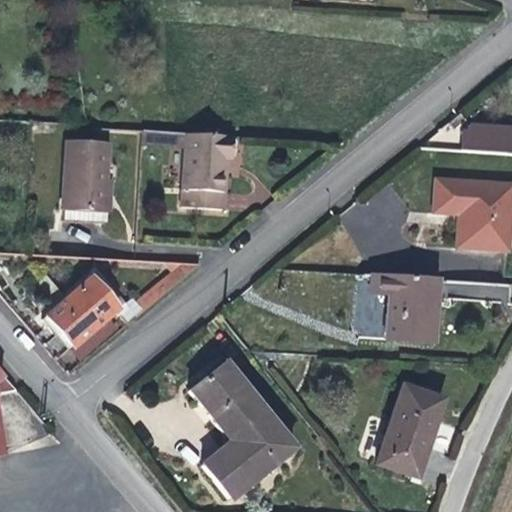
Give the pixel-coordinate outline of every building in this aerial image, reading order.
[(511,153),(511,124),(461,123),(460,152),(511,153)] [(176,136),(133,133),(132,148),(175,150),(176,136)] [(222,161),(223,139),(176,136),(175,150),(170,209),(214,212),(217,161),(222,161)] [(51,212),(93,216),(96,182),(99,148),(58,144),(51,212)] [(455,226),(449,225),(447,249),(501,252),(504,184),(426,179),(423,213),(450,215),(455,215),(455,226)] [(96,182),(93,216),(98,217),(101,182),(96,182)] [(92,227),(93,216),(51,212),(50,223),(92,227)] [(145,290),(151,298),(189,266),(174,266),(145,290)] [(424,343),(428,281),(364,277),(363,294),(379,295),(378,340),(424,343)] [(66,349),(105,313),(80,283),(39,320),(66,349)] [(443,284),(443,295),(507,295),(507,284),(443,284)] [(189,387),(216,423),(228,438),(200,461),(228,496),(292,443),(271,417),(224,358),(189,387)] [(0,395),(13,394),(0,378),(0,395)] [(393,389),(379,432),(368,466),(407,481),(423,436),(434,404),(393,389)]
